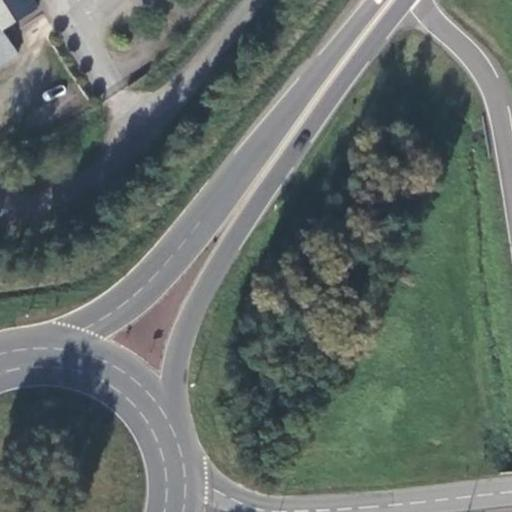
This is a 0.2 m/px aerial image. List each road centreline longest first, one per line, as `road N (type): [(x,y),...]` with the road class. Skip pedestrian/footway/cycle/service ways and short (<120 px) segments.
road 1 (primary): [(184,454),(180,359),(209,283),(406,0)]
road 2 (primary): [(377,0),(168,266),(126,304),(43,350)]
road 3 (tertiary): [(511,492),(268,510),(189,478)]
road 4 (tertiary): [(511,167),(488,79),(420,0)]
road 5 (primary): [(184,454),(172,425),(131,378),(74,353),(43,350)]
road 6 (unclassified): [(260,0),(204,71),(140,129)]
